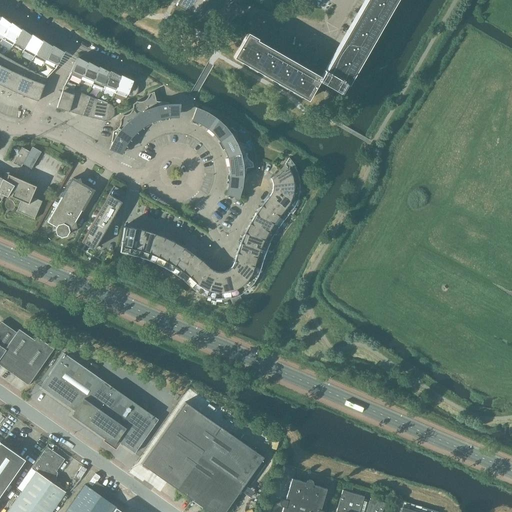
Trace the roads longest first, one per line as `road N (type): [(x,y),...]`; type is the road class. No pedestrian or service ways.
road 1 (secondary): [(511,471),(0,251)]
road 2 (unclassified): [(165,511),(0,392)]
road 3 (residential): [(150,175),(155,156),(172,147),(196,162),(193,184),(181,194),(153,183)]
road 4 (residential): [(150,175),(29,128)]
